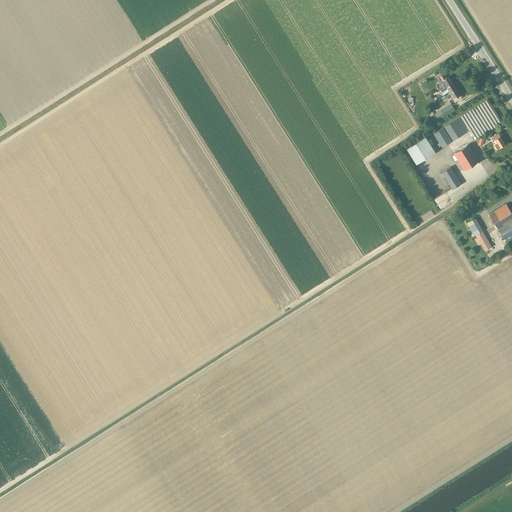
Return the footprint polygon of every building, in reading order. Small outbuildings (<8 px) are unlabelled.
[(448,76),(446,78),(443,74),(436,78),(440,84),(439,85),(442,89),(452,83),(448,76)] [(444,96),(456,89),(452,83),(442,89),(440,90),(442,92),(444,96)] [(446,99),(451,95),(454,99),(460,95),(456,89),(444,96),(446,99)] [(441,145),(442,147),(467,131),(471,137),(472,135),(475,139),(502,122),(488,99),(433,133),(439,142),(438,143),(439,146),(441,145)] [(451,103),(440,110),(444,117),(455,110),(451,103)] [(496,150),(500,148),(505,145),(500,136),(499,134),(493,137),(494,140),(495,140),(497,142),(493,144),(496,150)] [(430,138),(428,140),(425,136),(406,148),(416,164),(435,152),(431,145),(434,144),(430,138)] [(464,170),(479,161),(468,144),(454,153),(464,170)] [(453,189),(461,184),(451,166),(442,172),(453,189)] [(511,206),(509,208),(506,204),(489,214),(498,229),(511,220),(511,206)] [(474,219),(466,223),(474,236),(475,235),(485,251),(492,247),(482,231),(474,219)] [(511,220),(498,229),(505,240),(511,235),(511,220)]
